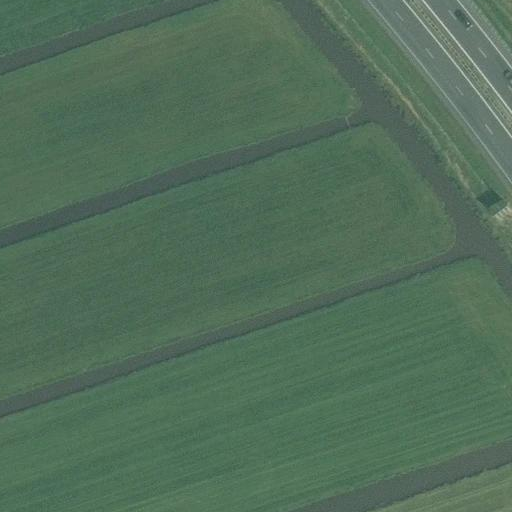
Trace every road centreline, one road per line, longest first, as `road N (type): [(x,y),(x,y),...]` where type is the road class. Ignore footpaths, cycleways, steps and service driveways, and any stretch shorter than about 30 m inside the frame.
road 1 (trunk): [(378,0),(511,168)]
road 2 (trunk): [(511,95),(437,0)]
